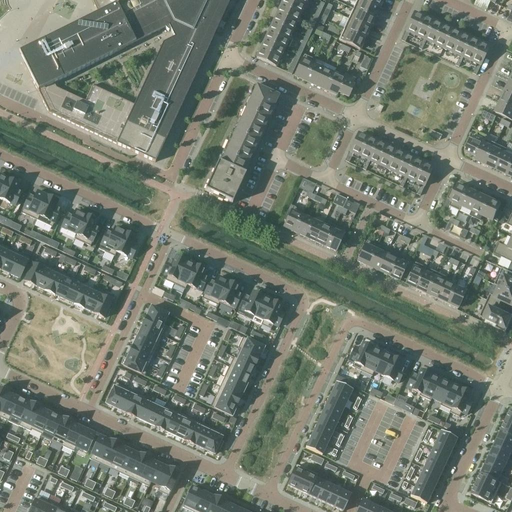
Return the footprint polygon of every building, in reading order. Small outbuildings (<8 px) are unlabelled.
[(155,163),(213,38),(209,36),(217,22),(220,18),(219,17),(226,6),(229,1),(228,1),(229,0),(98,0),(104,11),(19,53),(48,113),(155,163)] [(276,68),(306,0),(283,0),(256,59),(276,68)] [(374,19),(379,9),(360,0),(357,0),(353,9),(374,19)] [(382,0),(360,0),(379,9),(382,0)] [(369,29),(374,19),(353,9),(348,20),(369,29)] [(414,14),(401,41),(405,43),(409,34),(422,40),(418,49),(421,51),(426,42),(459,57),(455,66),(458,68),(463,59),(476,65),(472,74),(476,76),(488,49),(414,14)] [(364,40),(369,29),(348,20),(344,30),(364,40)] [(359,50),(364,40),(344,30),(339,41),(359,50)] [(305,82),(315,61),(304,56),(294,77),(305,82)] [(315,86),(323,70),(313,65),(315,61),(305,82),(315,86)] [(326,91),(333,75),(323,70),(315,86),(326,91)] [(336,96),(345,77),(345,76),(343,79),(333,75),(326,91),(336,96)] [(354,81),(345,77),(336,96),(337,96),(338,94),(348,98),(350,95),(353,96),(358,86),(353,84),(354,81)] [(232,204),(255,153),(252,152),(278,97),(257,88),(231,142),(228,141),(205,191),(232,204)] [(511,95),(505,93),(500,103),(511,108),(511,95)] [(511,120),(511,108),(500,103),(495,114),(511,121),(511,120)] [(496,117),(484,112),(481,118),(493,123),(496,117)] [(431,131),(429,136),(434,138),(439,141),(441,136),(431,131)] [(476,161),(487,137),(478,133),(474,140),(469,138),(465,148),(468,150),(466,153),(477,158),(475,161),(476,161)] [(416,195),(420,196),(432,169),(358,134),(345,162),(349,163),(353,154),(366,161),(362,170),(365,171),(370,162),(403,178),(399,187),(402,188),(407,179),(420,186),(416,195)] [(486,166),(496,145),(493,149),(484,144),(487,137),(476,161),(486,166)] [(496,170),(506,149),(496,145),(486,166),(496,170)] [(507,175),(511,163),(511,152),(506,149),(496,170),(507,175)] [(0,198),(8,180),(0,176),(0,198)] [(8,180),(0,198),(0,199),(15,207),(21,193),(16,191),(19,185),(8,180)] [(459,212),(469,191),(458,186),(456,192),(451,190),(447,199),(451,201),(449,207),(459,212)] [(469,191),(459,212),(460,212),(470,216),(479,195),(469,191)] [(29,196),(21,214),(36,221),(47,197),(46,196),(46,195),(39,192),(39,193),(37,192),(34,199),(29,196)] [(322,200),(316,197),(312,195),(310,199),(320,204),(322,200)] [(336,195),(332,204),(337,207),(342,198),(336,195)] [(480,221),(490,200),(479,195),(470,216),(480,221)] [(47,197),(36,221),(52,228),(60,210),(55,208),(58,202),(47,197)] [(501,205),(490,200),(480,221),(482,217),(493,222),(493,221),(498,223),(502,213),(498,211),(501,205)] [(353,203),(349,212),(355,215),(359,206),(353,203)] [(294,233),(304,212),(293,207),(290,212),(288,211),(284,221),(286,222),(283,228),(294,233)] [(67,215),(61,228),(76,235),(77,236),(86,216),(76,211),(73,217),(67,215)] [(304,238),(312,221),(302,217),(304,212),(294,233),(304,238)] [(76,235),(74,240),(90,247),(98,229),(93,227),(96,221),(86,216),(77,236),(76,235)] [(315,242),(322,226),(312,221),(304,238),(315,242)] [(325,247),(335,226),(334,226),(332,231),(322,226),(315,242),(325,247)] [(345,231),(335,226),(325,247),(336,252),(339,246),(340,247),(345,237),(343,237),(345,231)] [(107,232),(98,250),(114,257),(116,253),(125,233),(123,232),(124,231),(117,228),(116,229),(115,228),(112,235),(107,232)] [(464,230),(460,239),(464,241),(468,232),(464,230)] [(125,233),(116,253),(131,260),(138,247),(132,244),(135,238),(125,233)] [(511,239),(508,248),(498,244),(493,254),(511,263),(509,267),(511,268),(511,239)] [(368,267),(377,246),(367,241),(364,247),(363,246),(358,255),(360,256),(357,262),(368,267)] [(1,245),(0,247),(0,270),(0,271),(10,249),(1,245)] [(378,272),(388,251),(377,246),(368,267),(378,272)] [(10,249),(0,271),(10,275),(20,254),(10,249)] [(388,277),(398,256),(388,251),(378,272),(388,277)] [(20,254),(10,275),(19,280),(29,258),(20,254)] [(404,280),(412,263),(409,262),(409,261),(398,256),(388,277),(399,282),(401,278),(404,280)] [(168,261),(162,274),(167,276),(165,281),(174,285),(185,261),(176,257),(173,263),(168,261)] [(34,260),(24,282),(35,287),(45,265),(34,260)] [(185,261),(174,285),(185,290),(187,286),(186,286),(195,266),(185,261)] [(416,289),(426,269),(415,264),(415,265),(412,263),(404,280),(407,281),(405,284),(416,289)] [(45,265),(35,287),(44,291),(54,270),(45,265)] [(195,266),(186,286),(187,286),(201,292),(207,279),(202,276),(205,270),(195,266)] [(511,273),(511,270),(511,268),(509,267),(507,271),(502,269),(494,285),(511,293),(511,280),(511,277),(511,273)] [(426,269),(416,289),(426,294),(434,278),(436,273),(426,269)] [(54,270),(44,291),(54,296),(64,274),(54,270)] [(127,280),(129,275),(119,271),(117,276),(127,280)] [(437,299),(446,278),(436,273),(434,278),(426,294),(437,299)] [(64,274),(54,296),(64,300),(74,279),(64,274)] [(210,281),(202,299),(218,307),(219,304),(218,304),(228,283),(227,282),(228,280),(220,277),(220,279),(218,278),(215,284),(210,281)] [(447,304),(455,288),(444,283),(447,278),(446,278),(437,299),(447,304)] [(74,279),(64,300),(74,305),(82,288),(84,284),(74,279)] [(228,283),(218,304),(219,304),(234,311),(241,296),(236,294),(239,287),(228,283)] [(511,293),(494,285),(487,301),(499,306),(501,301),(511,306),(511,293)] [(82,288),(74,305),(83,310),(91,292),(82,288)] [(91,292),(83,310),(93,314),(103,292),(93,288),(91,292)] [(465,293),(455,288),(447,304),(458,309),(465,293)] [(103,292),(93,314),(104,319),(114,297),(103,292)] [(245,297),(236,314),(251,321),(253,317),(262,297),(253,293),(250,299),(245,297)] [(262,297),(253,317),(263,321),(263,322),(273,302),(262,297)] [(496,311),(499,306),(487,301),(479,317),(496,325),(495,328),(505,333),(510,322),(510,321),(511,318),(496,311)] [(263,321),(261,326),(270,330),(272,326),(278,328),(284,315),(279,313),(282,306),(273,302),(263,322),(263,321)] [(151,307),(146,317),(163,325),(168,315),(151,307)] [(146,317),(141,327),(163,337),(168,327),(163,325),(146,317)] [(141,327),(137,337),(158,347),(163,337),(141,327)] [(137,337),(132,347),(152,356),(151,356),(154,357),(158,347),(137,337)] [(242,338),(237,349),(240,350),(240,349),(259,358),(264,348),(242,338)] [(354,348),(348,361),(353,363),(351,368),(361,372),(372,348),(363,344),(360,350),(354,348)] [(132,347),(128,357),(147,366),(147,365),(151,356),(152,356),(132,347)] [(372,348),(361,372),(371,377),(373,373),(382,353),(372,348)] [(236,359),(235,359),(255,368),(259,358),(240,349),(240,350),(236,359)] [(382,353),(373,373),(383,378),(392,358),(382,353)] [(128,357),(123,367),(144,377),(149,366),(147,365),(147,366),(128,357)] [(233,358),(229,368),(250,378),(255,368),(235,359),(236,359),(233,358)] [(392,358),(383,378),(398,384),(404,371),(399,368),(402,362),(392,358)] [(229,368),(224,378),(245,388),(250,378),(229,368)] [(412,375),(406,388),(420,395),(430,375),(420,371),(417,377),(412,375)] [(420,395),(419,397),(430,402),(431,400),(440,380),(430,375),(420,395)] [(224,378),(219,387),(241,397),(245,388),(224,378)] [(440,380),(431,400),(441,404),(450,385),(440,380)] [(115,383),(105,405),(116,410),(126,388),(115,383)] [(336,383),(332,393),(348,400),(352,391),(336,383)] [(441,404),(440,406),(450,411),(461,390),(450,385),(441,404)] [(219,387),(215,397),(236,407),(241,397),(219,387)] [(126,388),(116,410),(125,414),(135,393),(126,388)] [(0,389),(0,410),(8,394),(0,389)] [(450,411),(449,413),(459,418),(461,413),(466,416),(472,403),(467,400),(470,394),(461,390),(450,411)] [(135,393),(125,414),(135,419),(144,399),(145,399),(146,397),(135,393)] [(332,393),(327,402),(343,410),(348,400),(332,393)] [(0,418),(8,422),(10,418),(10,417),(18,399),(8,394),(0,410),(0,418)] [(215,397),(210,408),(232,418),(236,407),(215,397)] [(18,399),(10,417),(10,418),(20,422),(21,423),(29,404),(18,399)] [(144,399),(135,419),(145,423),(154,404),(145,399),(144,399)] [(327,402),(323,411),(339,419),(343,410),(327,402)] [(20,422),(18,427),(30,432),(31,430),(40,409),(41,409),(29,403),(29,404),(21,423),(20,422)] [(154,404),(145,423),(155,428),(164,408),(163,408),(154,404)] [(164,408),(155,428),(164,432),(174,411),(164,406),(163,408),(164,408)] [(40,409),(31,430),(41,435),(51,414),(41,409),(40,409)] [(174,411),(164,432),(174,437),(184,415),(174,411)] [(323,411),(319,421),(335,428),(339,419),(323,411)] [(511,411),(510,411),(501,431),(511,436),(511,411)] [(41,435),(40,437),(51,442),(62,419),(61,419),(51,414),(41,435)] [(184,415),(174,437),(184,441),(194,420),(184,415)] [(62,419),(51,442),(62,447),(73,425),(73,424),(62,419),(61,419),(62,419)] [(194,420),(184,441),(194,446),(204,425),(194,420)] [(319,421),(314,430),(330,437),(335,428),(319,421)] [(73,425),(62,447),(73,452),(75,448),(84,430),(73,425)] [(204,425),(194,446),(204,451),(214,429),(204,425)] [(214,429),(204,451),(214,455),(217,449),(219,450),(223,443),(220,442),(224,434),(214,429)] [(84,430),(75,448),(86,453),(95,435),(84,430)] [(314,430),(310,439),(326,447),(330,437),(314,430)] [(511,436),(501,431),(497,440),(511,446),(511,436)] [(440,432),(436,442),(452,449),(457,439),(440,432)] [(100,437),(89,460),(99,465),(110,442),(109,442),(100,437)] [(310,439),(305,449),(322,456),(326,447),(310,439)] [(511,446),(497,440),(493,449),(510,457),(511,452),(511,446)] [(110,442),(99,465),(109,469),(120,446),(120,447),(120,446),(110,441),(109,442),(110,442)] [(436,442),(432,451),(448,458),(452,449),(436,442)] [(120,446),(109,469),(119,474),(129,451),(120,447),(120,446)] [(493,449),(489,457),(506,465),(510,457),(493,449)] [(129,451),(119,474),(129,478),(139,456),(139,455),(129,451)] [(432,451),(427,460),(444,468),(448,458),(432,451)] [(139,456),(129,478),(138,483),(149,460),(150,460),(139,455),(139,456)] [(489,457),(485,466),(502,474),(506,465),(489,457)] [(149,460),(138,483),(149,488),(151,483),(150,483),(159,465),(149,460)] [(427,460),(423,469),(439,477),(444,468),(427,460)] [(159,465),(150,483),(151,483),(160,488),(169,469),(168,469),(159,465)] [(297,466),(287,487),(307,496),(315,479),(316,479),(317,476),(297,466)] [(485,466),(481,475),(498,483),(498,482),(502,474),(485,466)] [(160,488),(158,492),(168,497),(179,474),(168,469),(169,469),(160,488)] [(423,469),(419,479),(435,486),(439,477),(423,469)] [(73,473),(69,480),(77,483),(80,477),(73,473)] [(481,475),(471,495),(492,504),(501,484),(498,482),(498,483),(481,475)] [(315,479),(307,496),(316,500),(324,483),(316,479),(315,479)] [(419,479),(414,488),(431,495),(435,486),(419,479)] [(324,483),(316,500),(325,504),(333,487),(324,483)] [(333,487),(325,504),(333,508),(341,491),(333,487)] [(192,488),(182,508),(190,511),(194,511),(203,493),(192,488)] [(414,488),(410,497),(426,505),(431,495),(414,488)] [(341,491),(333,508),(341,511),(342,511),(350,495),(341,491)] [(207,511),(214,498),(203,493),(194,511),(207,511)] [(37,496),(29,511),(42,511),(48,501),(37,496)] [(214,498),(207,511),(220,511),(225,503),(214,497),(214,498)] [(145,498),(142,504),(151,508),(153,502),(145,498)] [(55,511),(58,506),(48,501),(42,511),(55,511)] [(362,501),(356,511),(367,511),(371,505),(362,501)] [(225,503),(220,511),(233,511),(236,508),(225,503)]
